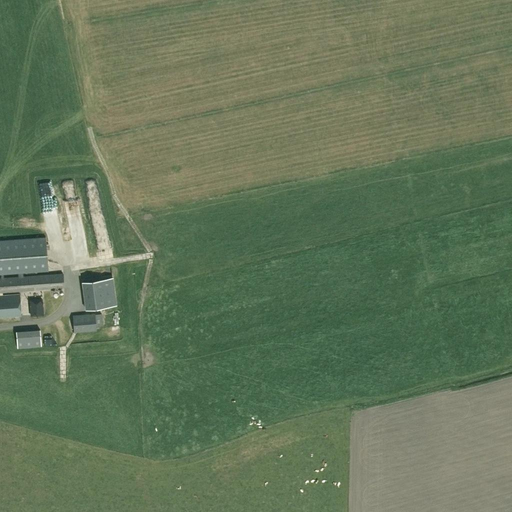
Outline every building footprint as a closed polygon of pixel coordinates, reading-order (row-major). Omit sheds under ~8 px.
[(59,185),(48,189),(52,199),(62,194),(59,185)] [(63,274),(23,276),(23,273),(48,271),(46,237),(0,240),(0,274),(1,275),(1,278),(0,278),(0,293),(64,288),(63,274)] [(117,305),(113,278),(81,282),(85,310),(117,305)] [(0,317),(21,316),(20,295),(0,296),(0,317)] [(29,299),(30,316),(43,315),(43,298),(29,299)] [(73,316),(74,333),(96,331),(95,314),(73,316)] [(125,324),(116,324),(117,334),(126,334),(125,324)] [(47,327),(23,328),(24,345),(48,345),(47,327)]
